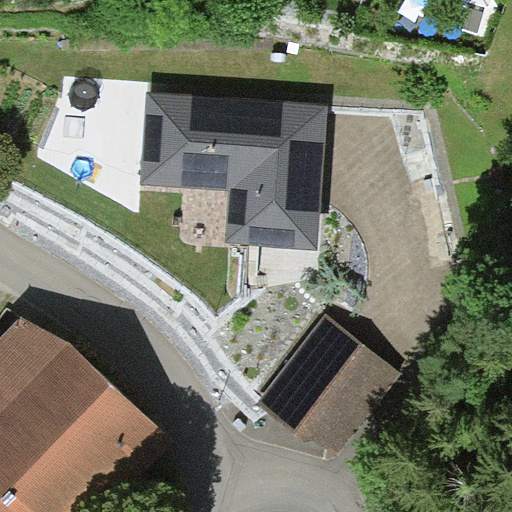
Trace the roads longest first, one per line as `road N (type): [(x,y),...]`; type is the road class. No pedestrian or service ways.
road 1 (residential): [(208,474),(179,393),(128,342),(0,248)]
road 2 (unclassified): [(208,474),(277,475),(334,511)]
